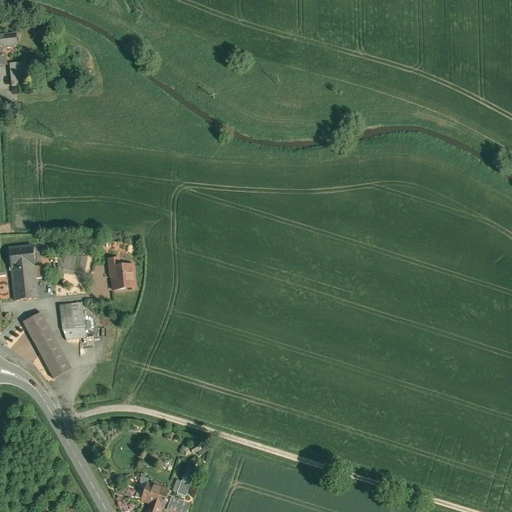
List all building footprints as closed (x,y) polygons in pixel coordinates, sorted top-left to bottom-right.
[(18,34),(0,35),(0,68),(8,67),(7,52),(20,51),(18,34)] [(26,64),(11,65),(14,87),(28,85),(26,64)] [(36,246),(12,249),(18,307),(42,304),(36,246)] [(121,260),(108,261),(112,294),(137,291),(135,267),(122,268),(121,260)] [(86,308),(64,311),(67,336),(89,333),(86,308)] [(65,354),(46,319),(27,329),(46,364),(65,354)] [(190,488),(179,483),(176,491),(187,495),(190,488)] [(155,489),(147,486),(140,506),(152,510),(150,511),(163,511),(170,494),(162,492),(161,495),(154,492),(155,489)] [(169,509),(178,511),(188,511),(191,503),(173,497),(169,509)]
